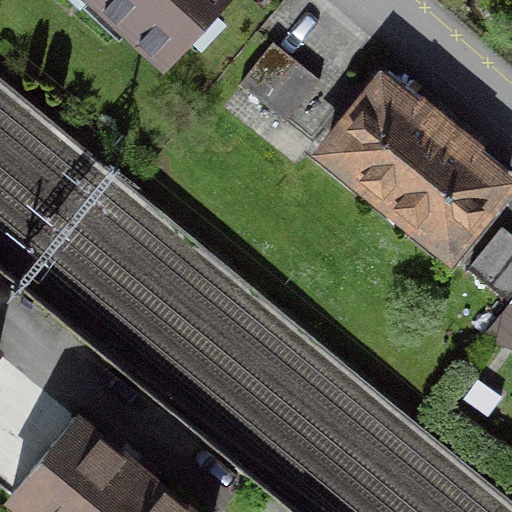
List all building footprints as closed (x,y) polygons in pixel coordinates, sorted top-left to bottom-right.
[(96,0),(162,60),(217,0),(96,0)] [(319,78),(272,41),(239,82),(285,120),(319,78)] [(324,150),(385,200),(450,122),(441,115),(434,123),(408,102),(380,79),(324,150)] [(452,137),(459,129),(450,122),(385,200),(449,251),(507,181),(480,160),(452,137)] [(469,266),(511,300),(511,298),(511,234),(502,226),(469,266)] [(190,511),(74,417),(10,494),(31,511),(190,511)]
